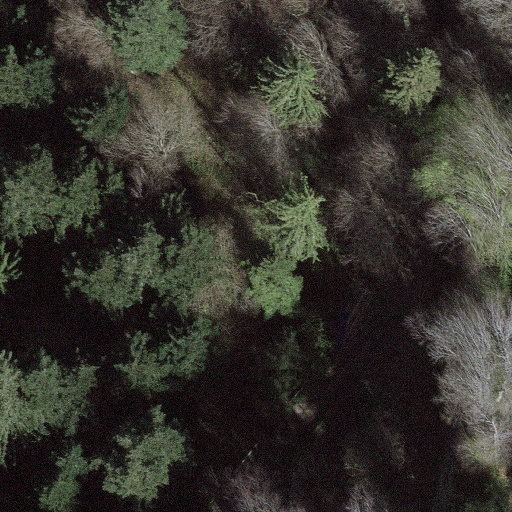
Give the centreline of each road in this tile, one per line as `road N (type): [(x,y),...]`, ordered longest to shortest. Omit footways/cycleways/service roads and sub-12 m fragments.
road 1 (track): [(433,0),(432,203),(423,252),(384,332)]
road 2 (track): [(384,332),(226,511)]
